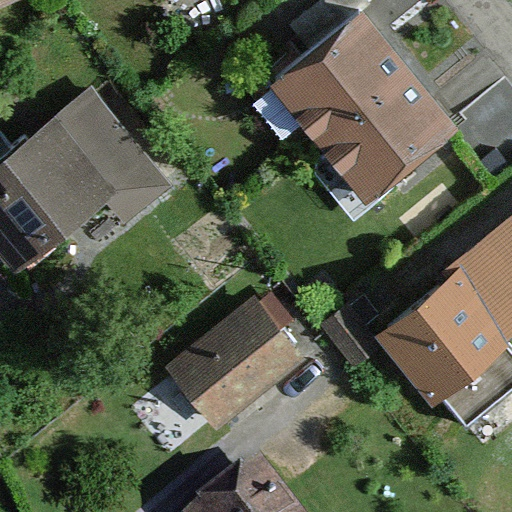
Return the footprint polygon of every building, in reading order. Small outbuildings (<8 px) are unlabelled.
[(0,0),(0,9),(21,0),(0,0)] [(361,11),(268,87),(366,205),(458,128),(361,11)] [(104,96),(0,168),(0,254),(17,279),(117,210),(127,224),(172,193),(104,96)] [(511,213),(445,268),(372,334),(431,410),(511,344),(511,213)] [(267,297),(173,359),(215,421),(309,359),(267,297)] [(305,511),(269,463),(201,511),(305,511)]
